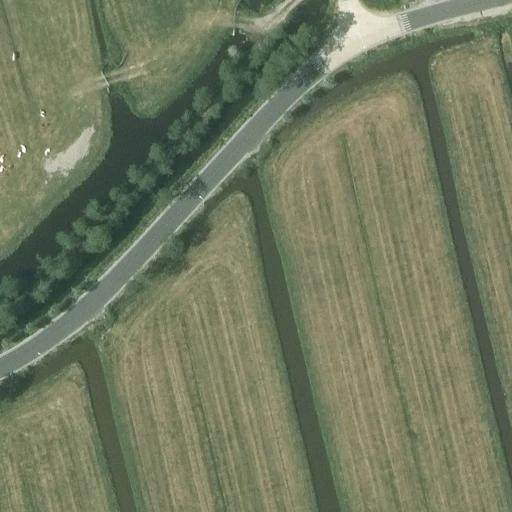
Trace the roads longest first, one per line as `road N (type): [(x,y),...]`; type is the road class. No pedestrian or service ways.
road 1 (tertiary): [(0,369),(98,299),(277,107),(359,36)]
road 2 (track): [(0,205),(91,85),(148,68),(205,20),(275,21)]
road 3 (tertiary): [(359,36),(488,0)]
